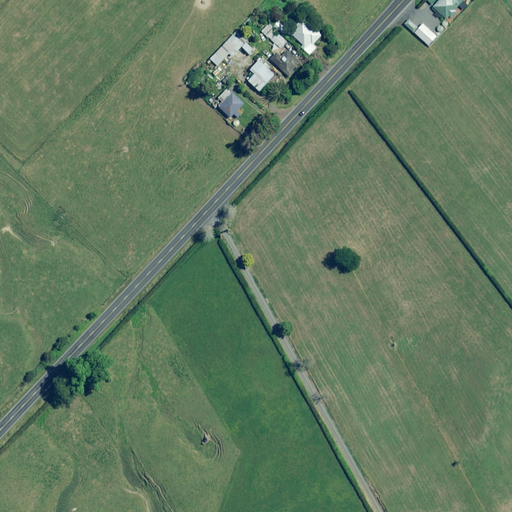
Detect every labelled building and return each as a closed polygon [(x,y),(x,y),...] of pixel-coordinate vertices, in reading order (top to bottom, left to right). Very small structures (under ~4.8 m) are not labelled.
[(466,0),(441,0),(435,8),(448,20),(451,17),(454,19),(459,13),(457,11),(466,0)] [(312,26),(306,19),(292,34),(305,45),(303,47),(312,56),(319,48),(315,45),(324,36),(312,26)] [(420,29),(410,20),(406,24),(431,46),(439,37),(424,24),(420,29)] [(289,31),(280,21),(274,27),(284,36),(289,31)] [(270,25),(263,32),(267,36),(268,35),(282,49),(288,43),(270,25)] [(245,45),(235,35),(229,41),(240,51),(245,45)] [(257,52),(248,43),(244,47),(253,56),(257,52)] [(302,62),(290,51),(283,58),(279,54),(273,60),(291,78),(296,72),(294,71),(302,62)] [(278,74),(262,58),(257,63),(258,64),(252,70),(256,75),(250,81),(261,92),(278,74)] [(220,98),(237,116),(241,112),(240,111),(246,105),(235,93),(233,95),(229,90),(220,98)]
